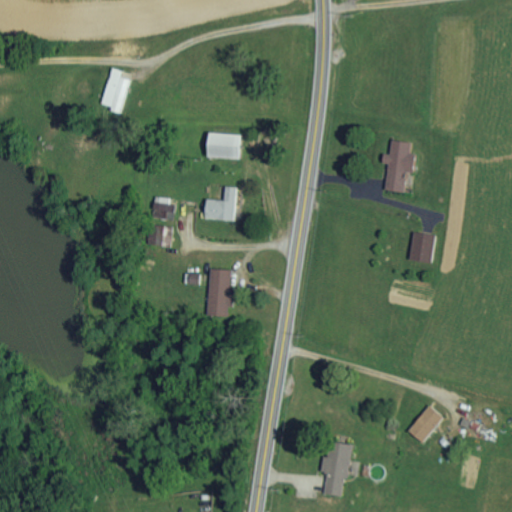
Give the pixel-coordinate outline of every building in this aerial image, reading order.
[(103,103),(112,106),(111,110),(122,113),(131,78),(122,76),(124,70),(112,67),(103,103)] [(240,157),(241,134),(208,133),(208,157),(240,157)] [(385,189),(404,192),(407,172),(414,173),(417,155),(411,154),(412,142),(393,139),(390,154),(385,153),(383,163),(389,164),(385,189)] [(206,199),(206,219),(235,220),(236,187),(225,186),(225,199),(206,199)] [(171,217),(173,198),(155,196),(154,215),(171,217)] [(150,245),(163,245),(164,225),(150,225),(150,245)] [(433,262),(435,234),(414,232),(411,260),(433,262)] [(208,315),(229,316),(231,269),(211,268),(208,315)] [(422,442),(444,417),(431,405),(408,430),(422,442)] [(352,445),(332,442),(329,456),(324,456),(321,472),(327,473),(324,493),(344,496),(352,445)]
